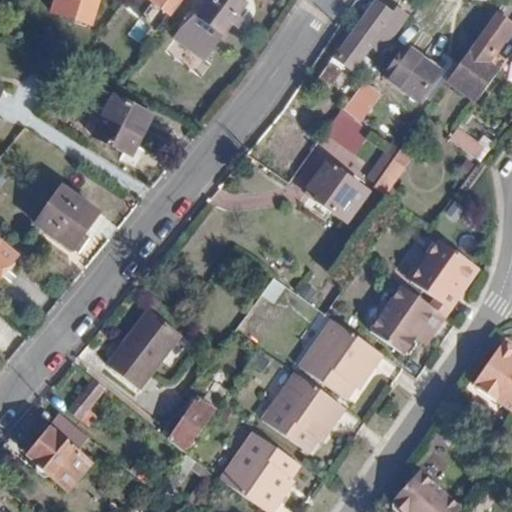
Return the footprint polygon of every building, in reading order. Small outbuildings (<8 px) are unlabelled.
[(66,0),(66,2),(60,0),(56,17),(91,28),(99,0),(66,0)] [(206,62),(224,36),(246,5),(238,0),(204,0),(194,15),(176,41),(206,62)] [(377,6),(350,46),(357,51),(366,57),(394,18),(377,6)] [(511,30),(496,18),(451,82),(479,103),(501,71),(490,63),(499,51),(511,33),(511,30)] [(347,44),(334,61),(345,67),(357,51),(350,46),(347,44)] [(390,81),(420,102),(441,74),(411,51),(390,81)] [(499,51),(490,63),(501,71),(510,59),(499,51)] [(334,61),(318,85),(328,91),(345,68),(345,67),(334,61)] [(116,100),(95,139),(126,154),(135,135),(143,138),(153,118),(116,100)] [(363,152),(372,125),(337,114),(328,141),(363,152)] [(459,130),(450,143),(479,164),(488,152),(459,130)] [(394,145),(403,151),(405,148),(396,142),(394,145)] [(394,145),(379,166),(388,172),(403,151),(394,145)] [(403,151),(388,172),(392,175),(397,179),(415,153),(406,146),(405,148),(403,151)] [(308,191),(319,199),(317,203),(345,224),(367,196),(328,165),(308,191)] [(388,172),(375,190),(379,193),(392,175),(388,172)] [(64,190),(38,229),(75,253),(100,215),(64,190)] [(431,235),(402,277),(435,301),(447,311),(458,296),(450,290),(470,262),(431,235)] [(0,280),(18,259),(0,244),(0,280)] [(470,262),(450,290),(458,296),(477,268),(470,262)] [(273,280),(262,294),(288,313),(299,298),(273,280)] [(395,287),(365,331),(399,355),(405,354),(410,346),(409,340),(410,339),(417,330),(428,339),(441,320),(428,311),(395,287)] [(435,301),(428,311),(441,320),(447,311),(435,301)] [(150,314),(108,368),(137,390),(178,335),(150,314)] [(328,320),(297,365),(344,398),(352,386),(358,377),(364,381),(380,357),(328,320)] [(417,330),(410,339),(421,348),(428,339),(417,330)] [(178,335),(137,390),(141,394),(182,338),(178,335)] [(465,387),(510,418),(511,415),(511,359),(508,357),(511,351),(511,349),(502,343),(495,344),(465,387)] [(290,375),(258,421),(304,454),(313,441),(320,432),(325,436),(342,412),(290,375)] [(358,377),(352,386),(358,389),(364,381),(358,377)] [(94,382),(75,405),(69,412),(82,423),(104,396),(107,393),(94,382)] [(188,394),(199,401),(204,395),(194,387),(188,394)] [(104,396),(82,423),(96,434),(103,426),(109,430),(123,412),(104,396)] [(199,401),(169,443),(186,456),(216,414),(199,401)] [(64,408),(69,412),(75,405),(70,402),(64,408)] [(50,433),(30,458),(37,464),(36,466),(54,481),(76,454),(79,456),(91,442),(60,417),(48,432),(50,433)] [(320,432),(313,441),(319,444),(325,436),(320,432)] [(252,438),(220,483),(259,511),(269,511),(275,504),(281,495),(286,499),(304,475),(252,438)] [(388,503),(390,511),(453,511),(455,510),(414,473),(388,503)] [(281,495),(275,504),(280,507),(286,499),(281,495)]
